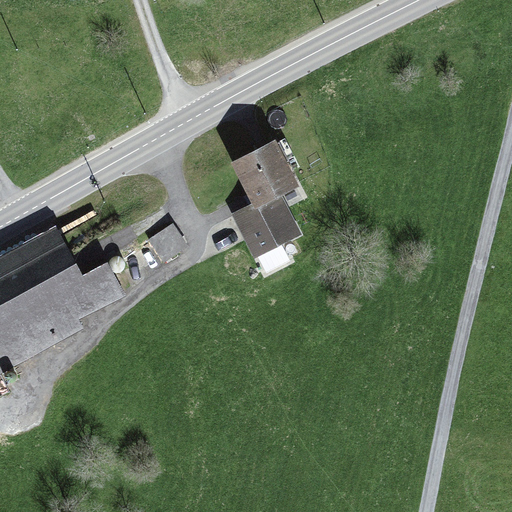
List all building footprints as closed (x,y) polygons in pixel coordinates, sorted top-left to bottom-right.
[(273,133),(230,156),(252,199),(231,211),(254,256),(257,255),(267,273),(295,257),(286,239),(302,231),(279,190),(299,179),(273,133)] [(292,207),(309,199),(303,186),(286,194),(292,207)] [(55,222),(0,250),(0,371),(84,326),(79,317),(127,293),(105,256),(82,268),(55,222)] [(172,222),(146,237),(164,262),(189,244),(172,222)] [(0,397),(11,393),(0,372),(0,397)]
